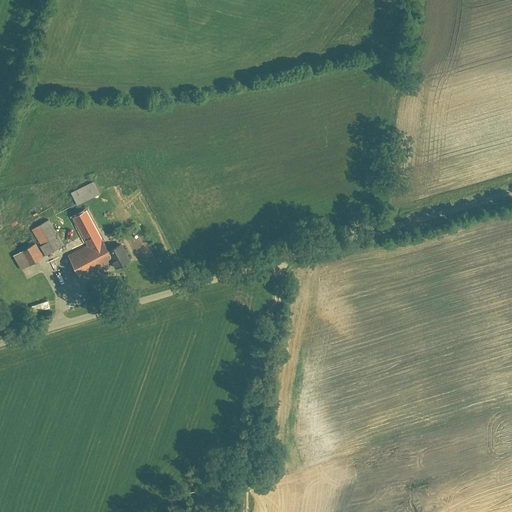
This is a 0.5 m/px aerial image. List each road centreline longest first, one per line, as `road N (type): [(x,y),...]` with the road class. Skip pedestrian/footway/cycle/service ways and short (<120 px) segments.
road 1 (residential): [(511,193),(0,344)]
road 2 (track): [(279,260),(236,511)]
road 3 (track): [(48,0),(0,138)]
